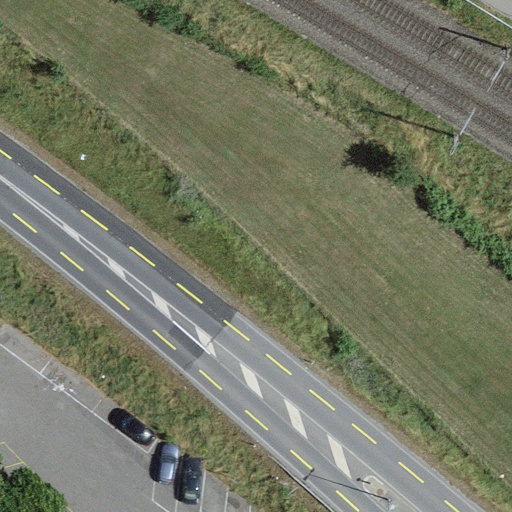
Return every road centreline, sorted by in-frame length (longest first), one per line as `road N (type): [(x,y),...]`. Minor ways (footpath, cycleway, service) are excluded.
road 1 (secondary): [(403,511),(0,177)]
road 2 (track): [(0,424),(103,511)]
